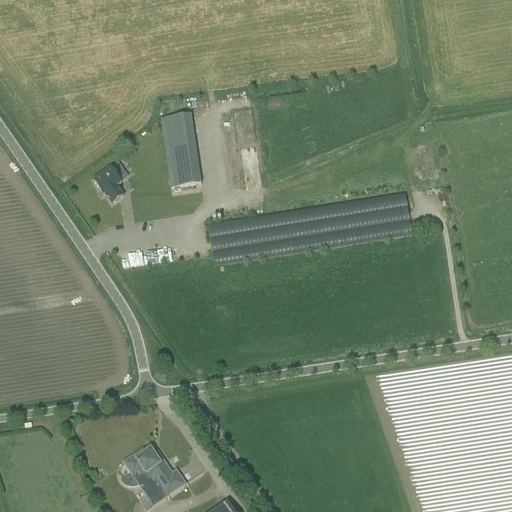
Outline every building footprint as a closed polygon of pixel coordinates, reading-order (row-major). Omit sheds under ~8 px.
[(161,121),(171,190),(201,186),(191,117),(161,121)] [(93,182),(102,196),(103,197),(105,196),(112,206),(124,197),(117,187),(122,184),(111,169),(93,182)] [(207,226),(214,269),(412,239),(405,195),(207,226)] [(438,243),(426,243),(426,265),(439,264),(438,243)] [(366,314),(418,307),(413,263),(339,272),(344,311),(365,309),(366,314)] [(307,271),(316,282),(325,275),(316,264),(307,271)] [(292,300),(297,291),(280,280),(274,289),(292,300)] [(154,456),(152,453),(147,456),(145,453),(144,451),(124,465),(121,468),(119,473),(119,477),(121,482),(124,485),(128,488),(133,488),(137,487),(138,487),(138,486),(139,486),(148,500),(149,501),(163,491),(167,497),(168,498),(169,498),(185,487),(176,474),(172,476),(157,454),(154,456)] [(233,511),(228,503),(215,511),(233,511)]
